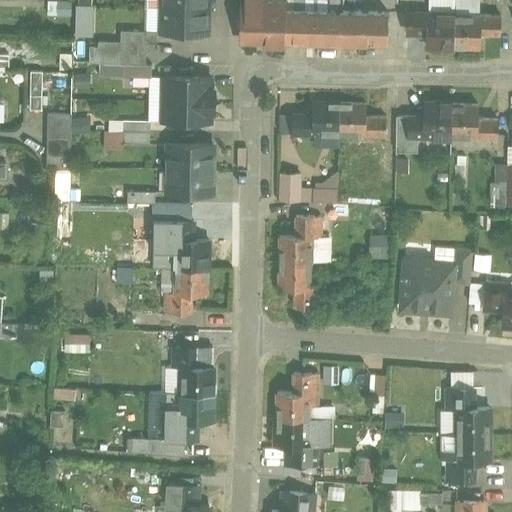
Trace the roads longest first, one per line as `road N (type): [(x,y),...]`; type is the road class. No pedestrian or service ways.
road 1 (residential): [(511,69),(260,70),(251,89),(247,333)]
road 2 (residential): [(247,333),(511,355)]
road 3 (unknown): [(260,70),(49,68)]
road 4 (residential): [(247,333),(240,511)]
